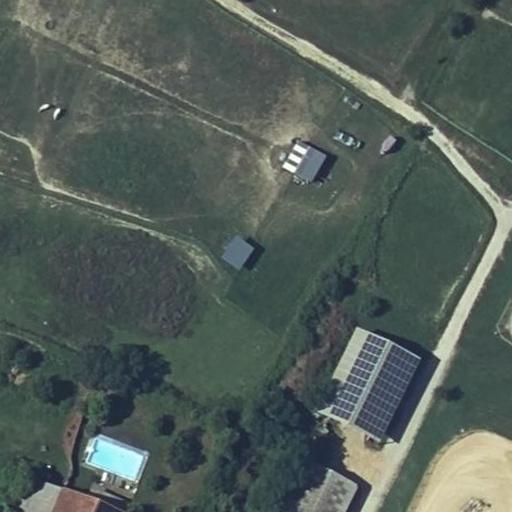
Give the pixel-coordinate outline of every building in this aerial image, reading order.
[(280,170),(310,185),(324,156),(294,141),(280,170)] [(232,237),(217,259),(238,273),(253,250),(232,237)] [(429,355),(369,323),(327,403),(387,435),(429,355)] [(31,377),(14,417),(35,425),(51,386),(31,377)] [(346,511),(364,478),(315,452),(284,511),(346,511)] [(127,511),(130,508),(61,477),(31,463),(7,511),(127,511)]
